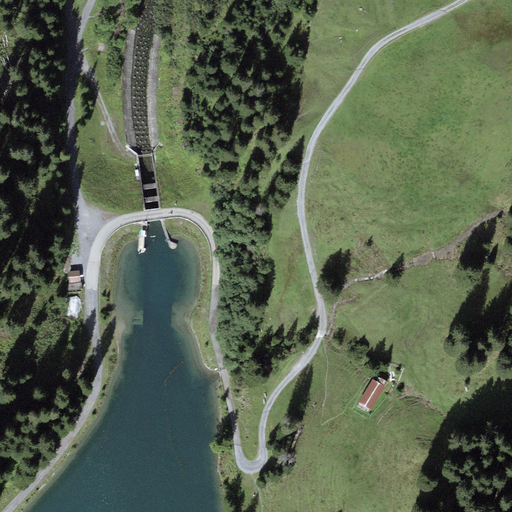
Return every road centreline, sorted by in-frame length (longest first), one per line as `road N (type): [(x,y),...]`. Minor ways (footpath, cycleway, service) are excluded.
road 1 (track): [(88,238),(117,222),(161,214),(205,226),(211,330),(240,460),(253,472),(274,390),(308,356),(323,325),(298,200),(303,167),(332,105),(374,48),(462,0)]
road 2 (track): [(74,38),(69,102),(88,238)]
road 3 (track): [(95,349),(87,410),(5,511)]
